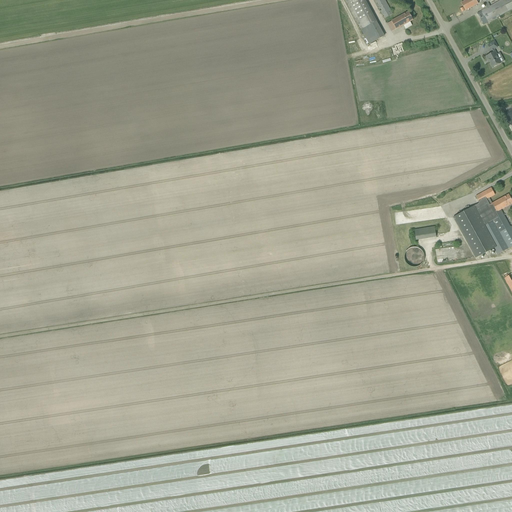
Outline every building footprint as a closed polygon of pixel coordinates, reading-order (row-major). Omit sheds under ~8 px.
[(344,0),(369,44),(384,36),(376,21),(372,13),(370,14),(362,0),(344,0)] [(374,0),(384,19),(393,14),(384,0),(374,0)] [(465,11),(478,4),(476,0),(466,0),(461,3),(465,11)] [(511,9),(511,0),(500,0),(476,12),(482,24),(511,9)] [(392,32),(413,20),(408,12),(392,21),(387,24),(392,32)] [(493,68),(501,63),(497,55),(494,49),(497,47),(494,42),(488,45),(491,51),(492,53),(486,57),(488,61),(489,60),(493,68)] [(494,249),(497,255),(511,246),(511,228),(511,226),(510,227),(501,210),(511,203),(511,200),(509,195),(492,204),(489,198),(495,195),(491,188),(476,197),(479,203),(474,206),(453,218),(475,259),(494,249)] [(415,240),(436,237),(434,226),(413,229),(415,240)] [(425,257),(426,255),(425,253),(425,251),(423,248),(422,247),(420,246),(419,245),(417,244),(414,244),(412,244),(410,245),(408,246),(406,248),(405,249),(404,251),(404,254),(404,255),(404,257),(405,260),(406,261),(407,263),(409,264),(411,265),(413,266),(415,266),(417,266),(419,265),(421,264),(423,263),(424,261),(425,259),(425,257)] [(436,255),(460,253),(460,247),(435,249),(436,255)]
